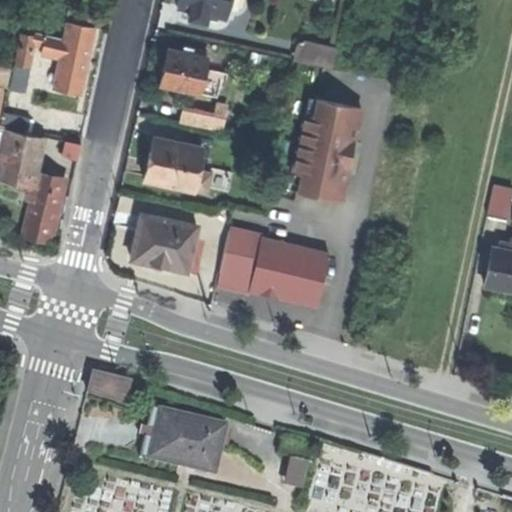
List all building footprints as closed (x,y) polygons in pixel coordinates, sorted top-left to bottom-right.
[(178,0),(178,6),(191,9),(189,17),(205,21),(207,13),(226,17),(228,7),(236,8),(238,0),(178,0)] [(12,63),(26,66),(30,44),(40,46),(39,51),(58,55),(52,87),(79,93),(84,67),(93,26),(66,20),(62,38),(58,36),(33,30),(32,35),(18,32),(12,63)] [(299,62),(332,68),(336,48),(333,48),(303,42),(299,62)] [(205,56),(166,48),(163,64),(158,83),(198,91),(205,56)] [(297,190),(340,199),(347,165),(344,165),(330,162),(334,143),(337,143),(337,138),(349,140),(353,141),(360,107),(316,98),(312,115),(303,113),(291,170),(300,172),(297,190)] [(225,131),(229,116),(186,105),(182,120),(225,131)] [(0,112),(0,124),(7,126),(26,130),(29,114),(1,109),(0,112)] [(21,236),(48,242),(56,208),(63,175),(33,168),(40,133),(26,130),(7,126),(0,160),(0,177),(30,184),(30,186),(33,187),(21,236)] [(201,146),(152,136),(149,151),(143,178),(192,189),(201,146)] [(344,165),(349,140),(337,138),(337,143),(334,143),(330,162),(344,165)] [(61,152),(75,155),(78,142),(65,139),(61,152)] [(487,216),(506,220),(511,189),(493,185),(487,216)] [(130,258),(185,270),(191,246),(195,224),(140,212),(137,227),(130,258)] [(248,290),(315,306),(327,251),(228,228),(216,283),(230,287),(248,291),(248,290)] [(191,246),(185,270),(197,273),(202,249),(191,246)] [(496,287),(511,290),(511,249),(492,246),(484,285),(496,287)] [(91,372),(86,392),(123,402),(129,380),(91,372)] [(225,426),(150,407),(139,454),(213,472),(225,426)] [(307,461),(288,457),(283,484),(301,488),(307,461)]
